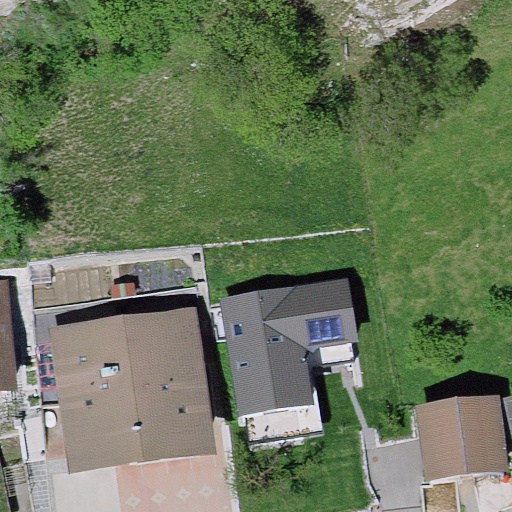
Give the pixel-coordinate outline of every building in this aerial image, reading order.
[(0,415),(10,415),(3,297),(0,296),(0,415)] [(339,303),(212,320),(227,441),(304,431),(297,378),(348,371),(339,303)] [(186,331),(41,349),(60,498),(205,480),(186,331)] [(511,415),(493,420),(509,490),(511,489),(511,415)] [(489,416),(401,428),(411,503),(499,491),(489,416)]
